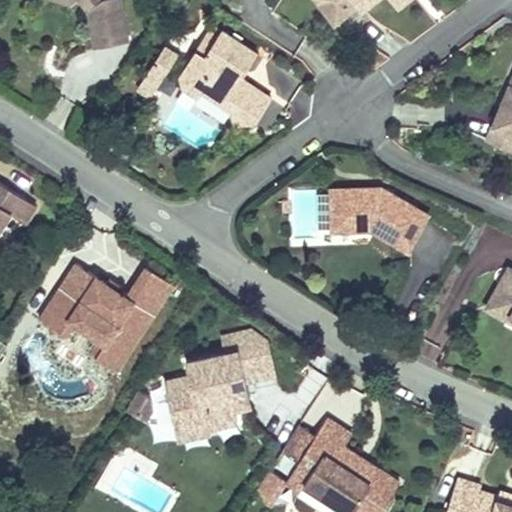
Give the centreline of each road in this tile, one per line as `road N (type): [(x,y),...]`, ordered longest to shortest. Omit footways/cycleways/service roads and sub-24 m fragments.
road 1 (residential): [(492,0),(211,207),(182,238)]
road 2 (residential): [(511,418),(351,347),(182,238)]
road 3 (residential): [(182,238),(0,118)]
